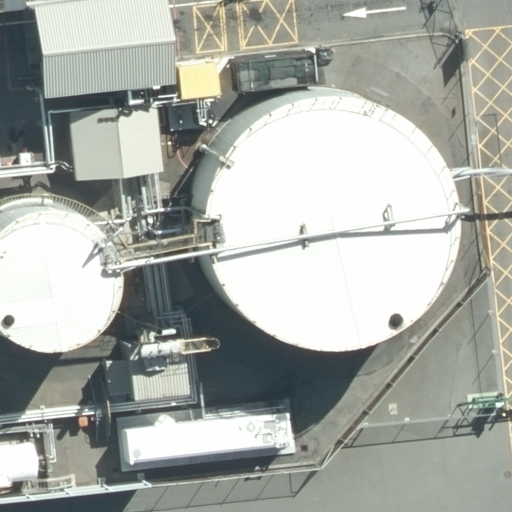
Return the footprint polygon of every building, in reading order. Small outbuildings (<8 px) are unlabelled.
[(158,81),(152,0),(81,0),(21,4),(27,90),(158,81)] [(338,350),(352,347),(367,342),(382,335),(395,327),(407,317),(417,306),(427,294),(436,281),(443,266),(447,251),(450,235),(451,221),(451,205),(448,189),(444,174),(439,159),(431,146),(422,133),(412,121),(400,111),(387,102),(374,94),(359,89),(343,85),(328,83),(312,82),(296,83),(282,87),(267,93),(252,99),(239,107),(227,117),(216,127),(207,141),(198,154),(191,167),(187,183),(184,198),(183,214),(183,229),(186,245),(190,259),(195,274),(203,289),(212,301),(222,313),(234,323),(247,331),(260,339),(275,345),(291,349),(306,351),(322,351),(338,350)] [(70,172),(143,169),(140,104),(67,108),(70,172)] [(52,204),(34,203),(16,207),(0,215),(0,326),(11,333),(28,339),(46,339),(64,335),(79,327),(93,315),(102,300),(108,283),(108,265),(104,248),(96,232),(84,219),(69,209),(52,204)] [(122,345),(127,398),(183,393),(178,340),(122,345)] [(28,449),(0,451),(0,483),(31,480),(28,449)]
